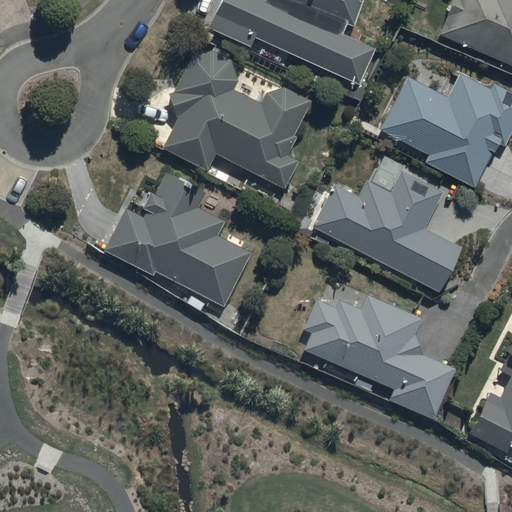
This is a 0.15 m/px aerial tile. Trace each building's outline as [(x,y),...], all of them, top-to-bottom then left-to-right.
[(246,41),(251,32),(356,79),(373,43),(338,27),(343,18),(350,21),(357,0),(216,0),(206,22),(246,41)] [(511,0),(447,0),(435,29),(511,61),(511,0)] [(175,112),(159,143),(204,165),(212,149),(281,184),(295,156),(283,150),(293,132),(290,130),(308,95),(281,82),(264,88),(257,100),(230,85),(235,77),(228,56),(207,46),(187,54),(171,88),(165,89),(172,111),(175,110),(175,112)] [(425,151),(422,157),(470,183),(490,148),(491,148),(496,139),(501,142),(511,121),(511,89),(491,78),(487,85),(457,68),(444,93),(405,72),(376,125),(425,151)] [(331,179),(309,221),(435,286),(457,243),(421,225),(440,188),(398,166),(387,188),(363,175),(355,191),(331,179)] [(122,203),(100,245),(148,271),(151,266),(219,302),(247,249),(215,232),(222,219),(224,220),(228,212),(222,209),(218,215),(196,203),(203,189),(162,167),(151,189),(146,186),(138,201),(145,205),(141,213),(122,203)] [(309,328),(302,345),(390,384),(385,395),(429,415),(452,363),(419,349),(412,331),(419,314),(363,290),(357,305),(336,296),(333,304),(313,295),(300,324),(309,328)] [(487,387),(465,427),(505,449),(508,443),(511,444),(511,338),(511,339),(507,336),(503,344),(505,345),(496,364),(508,371),(496,392),(487,387)]
